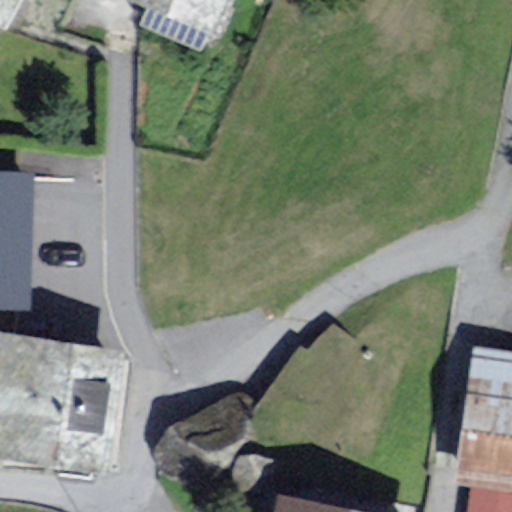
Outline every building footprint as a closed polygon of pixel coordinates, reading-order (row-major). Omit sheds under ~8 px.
[(220,0),(127,0),(209,31),(220,0)] [(21,178),(0,177),(0,290),(19,291),(21,178)] [(117,340),(0,324),(0,451),(101,465),(117,340)] [(511,344),(471,340),(456,485),(511,491),(511,344)] [(369,511),(281,495),(277,511),(369,511)]
